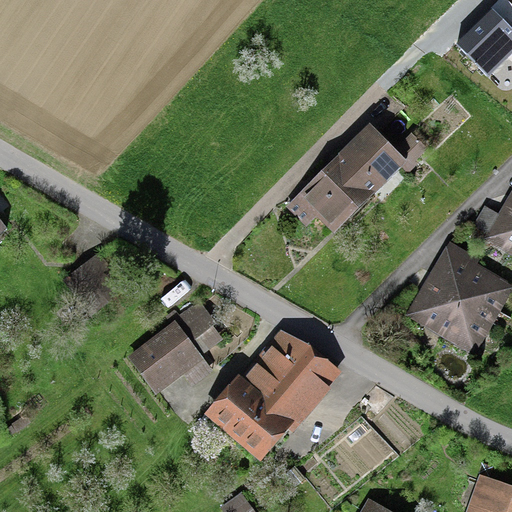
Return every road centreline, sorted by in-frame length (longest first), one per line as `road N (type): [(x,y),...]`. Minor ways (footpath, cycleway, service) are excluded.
road 1 (residential): [(337,350),(116,230),(0,155)]
road 2 (residential): [(337,350),(511,172)]
road 3 (residential): [(511,442),(337,350)]
